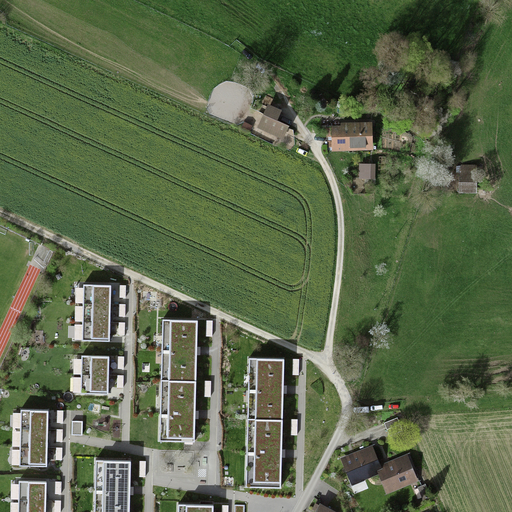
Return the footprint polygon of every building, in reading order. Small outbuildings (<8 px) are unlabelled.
[(283,111),(271,106),(262,128),(287,138),(292,126),(279,121),(283,111)] [(334,151),(372,150),(372,122),(334,123),(334,151)] [(361,177),(375,178),(376,165),(362,164),(361,177)] [(460,169),(459,193),(477,194),(478,170),(460,169)] [(83,284),(82,340),(110,341),(110,332),(110,313),(111,294),(111,285),(83,284)] [(163,319),(159,440),(194,441),(195,414),(197,350),(198,320),(163,319)] [(82,355),(81,393),(108,394),(108,384),(109,365),(109,356),(82,355)] [(249,358),(246,486),(281,487),(282,453),(283,389),(284,359),(249,358)] [(48,461),(48,442),(48,425),(49,411),(20,410),(19,465),(48,466),(48,461)] [(385,423),(387,429),(400,424),(398,418),(385,423)] [(82,420),(72,421),(72,435),(82,435),(82,420)] [(403,432),(400,424),(387,429),(390,437),(403,432)] [(344,460),(353,482),(380,471),(379,468),(371,449),(344,460)] [(416,479),(407,457),(379,468),(380,471),(389,491),(416,479)] [(94,511),(129,511),(130,489),(131,460),(96,459),(94,511)] [(45,511),(46,495),(46,480),(18,480),(16,511),(45,511)] [(426,485),(418,488),(423,501),(431,498),(426,485)]
